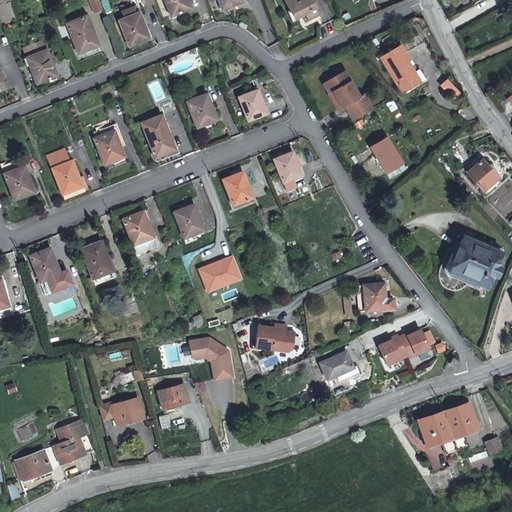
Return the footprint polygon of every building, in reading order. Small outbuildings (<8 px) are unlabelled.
[(188,0),(164,0),(171,17),(192,9),(188,0)] [(241,0),(217,0),(222,11),(243,3),(241,0)] [(309,23),(320,18),(311,0),(287,0),(296,19),(306,15),(309,23)] [(125,19),(119,21),(130,47),(151,38),(140,13),(136,14),(134,8),(123,13),(125,19)] [(89,20),(68,28),(78,53),(99,45),(89,20)] [(36,83),(57,75),(46,50),(42,41),(22,49),(25,56),(26,58),(36,83)] [(402,92),(419,82),(413,72),(406,61),(408,60),(400,46),(380,58),(402,92)] [(413,72),(419,82),(425,78),(419,69),(413,72)] [(334,90),(344,106),(346,104),(351,113),(354,119),(373,108),(370,102),(365,94),(360,96),(350,80),(352,79),(346,70),(325,82),(331,91),(334,90)] [(244,92),(238,94),(249,120),(270,112),(259,86),(249,90),(248,87),(242,89),(244,92)] [(457,94),(441,86),(437,94),(453,102),(457,94)] [(340,108),(344,106),(334,90),(331,91),(340,108)] [(197,126),(217,118),(206,92),(186,100),(197,126)] [(164,113),(141,122),(157,160),(179,151),(177,147),(176,148),(166,123),(168,122),(164,113)] [(125,154),(121,144),(115,129),(120,127),(117,121),(95,130),(96,135),(94,136),(104,162),(125,154)] [(115,129),(121,144),(126,142),(120,127),(115,129)] [(387,137),(371,147),(387,173),(402,164),(387,137)] [(83,184),(80,175),(72,159),(70,160),(65,148),(47,156),(51,167),(62,192),(83,184)] [(279,158),(273,161),(286,193),(295,189),(293,182),(304,178),(294,153),(284,157),(282,154),(278,156),(279,158)] [(0,176),(9,199),(30,191),(19,165),(16,158),(0,163),(0,176)] [(481,159),(468,172),(487,194),(495,188),(501,183),(498,179),(498,178),(481,159)] [(85,173),(80,175),(83,184),(62,192),(64,198),(90,187),(85,173)] [(232,206),(253,198),(243,173),(222,181),(232,206)] [(179,210),(172,213),(182,238),(203,230),(193,205),(186,208),(185,205),(178,207),(179,210)] [(142,212),(121,220),(135,255),(155,247),(142,212)] [(496,268),(502,254),(463,236),(455,255),(451,254),(446,267),(446,270),(447,273),(487,288),(492,276),(496,277),(500,269),(496,268)] [(90,274),(91,274),(101,269),(103,274),(114,270),(111,265),(110,265),(100,241),(80,248),(90,274)] [(68,283),(64,272),(57,275),(56,272),(47,249),(26,257),(42,294),(68,283)] [(241,277),(232,255),(198,269),(207,291),(241,277)] [(101,269),(91,274),(93,278),(103,274),(101,269)] [(0,307),(9,305),(1,278),(0,278),(0,307)] [(365,310),(366,311),(393,309),(392,299),(385,299),(383,284),(364,285),(364,286),(357,287),(359,311),(365,310)] [(0,316),(11,313),(9,305),(0,307),(0,316)] [(201,316),(193,319),(197,329),(205,326),(201,316)] [(208,322),(210,328),(221,324),(219,319),(208,322)] [(256,349),(290,353),(294,349),(295,333),(274,331),(274,329),(259,327),(256,349)] [(406,333),(399,337),(407,355),(408,357),(429,348),(427,343),(422,333),(420,329),(407,335),(406,333)] [(422,333),(427,343),(434,340),(429,330),(422,333)] [(378,345),(387,364),(407,355),(399,337),(398,334),(390,338),(391,339),(378,345)] [(210,339),(190,343),(193,358),(197,360),(206,359),(212,363),(216,382),(234,378),(229,352),(224,349),(218,349),(214,347),(216,344),(210,339)] [(445,349),(442,342),(435,345),(438,352),(445,349)] [(336,384),(356,376),(353,367),(343,346),(317,357),(327,379),(333,377),(336,384)] [(307,358),(279,370),(281,375),(310,363),(307,358)] [(457,361),(451,358),(448,363),(453,366),(457,361)] [(144,379),(141,369),(135,371),(138,381),(144,379)] [(159,392),(164,410),(190,403),(185,385),(159,392)] [(111,403),(101,406),(104,420),(115,417),(118,426),(144,418),(138,399),(112,406),(111,403)] [(471,405),(446,414),(450,425),(455,437),(479,429),(471,405)] [(450,425),(446,414),(422,422),(430,446),(455,437),(450,425)] [(80,424),(58,431),(63,444),(17,459),(24,480),(52,470),(52,467),(92,454),(88,436),(84,437),(81,428),(80,424)] [(84,437),(88,436),(91,435),(88,425),(81,428),(84,437)] [(25,440),(35,435),(31,427),(22,431),(25,440)] [(429,455),(436,474),(454,468),(448,454),(439,457),(437,452),(429,455)]
